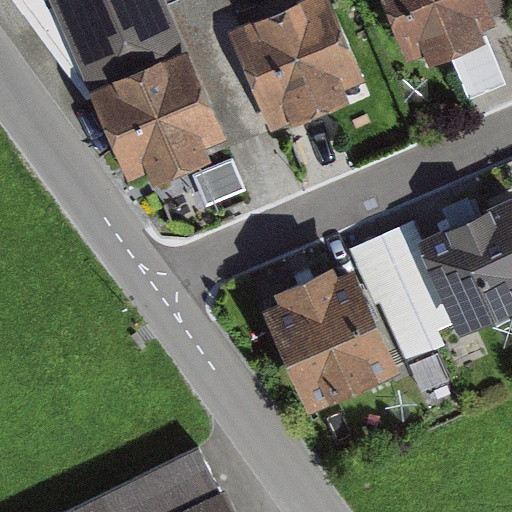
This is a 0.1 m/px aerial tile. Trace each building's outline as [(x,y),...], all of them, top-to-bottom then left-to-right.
[(167,0),(54,0),(94,92),(187,52),(230,34),(242,29),(229,0),(182,0),(170,6),(167,0)] [(308,0),(242,29),(230,34),(272,137),(352,104),(347,91),(368,83),(334,0),(308,0)] [(489,0),(398,0),(421,62),(502,35),(489,0)] [(230,34),(187,52),(230,151),(272,137),(230,34)] [(187,52),(94,92),(131,181),(148,174),(154,189),(232,156),(230,151),(187,52)] [(511,196),(442,222),(479,314),(511,299),(511,196)] [(355,271),(280,303),(314,396),(393,365),(355,271)] [(237,511),(207,448),(77,511),(237,511)]
